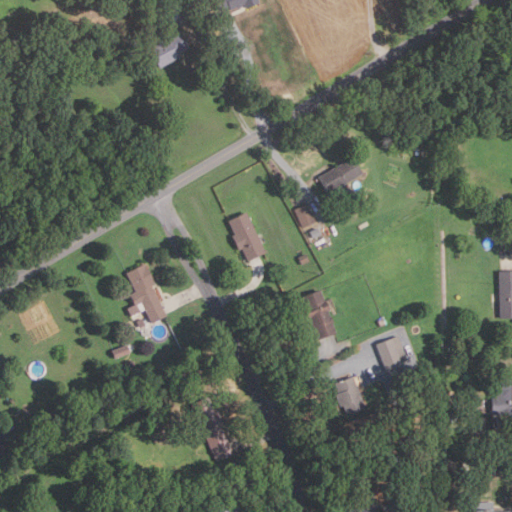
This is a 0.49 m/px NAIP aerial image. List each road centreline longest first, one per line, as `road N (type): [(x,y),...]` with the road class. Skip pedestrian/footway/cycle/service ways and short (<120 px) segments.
road 1 (residential): [(0,291),(487,0)]
road 2 (residential): [(159,196),(277,434),(300,511)]
